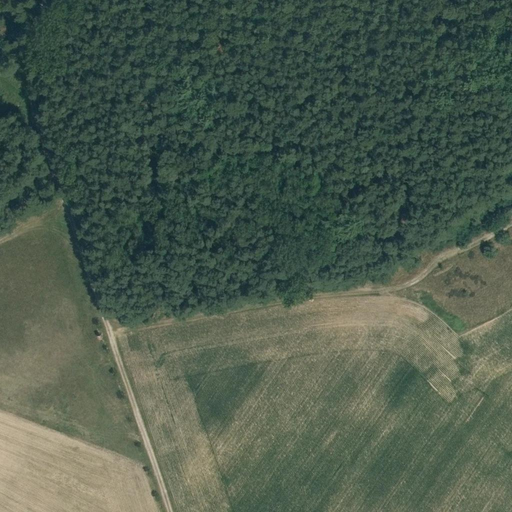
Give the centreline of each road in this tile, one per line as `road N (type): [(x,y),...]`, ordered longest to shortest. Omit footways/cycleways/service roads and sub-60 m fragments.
road 1 (track): [(42,0),(24,66),(173,511)]
road 2 (track): [(511,221),(400,286),(325,292),(110,333)]
